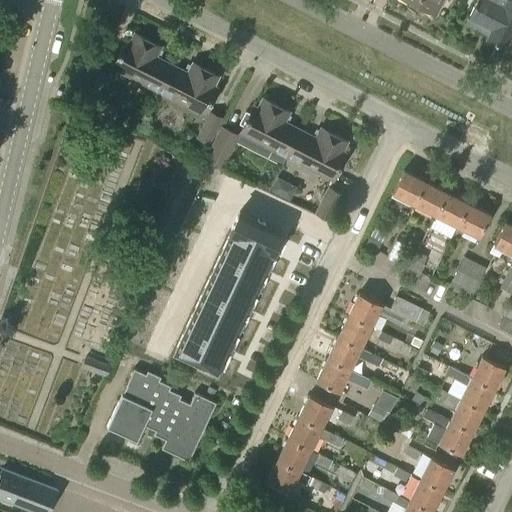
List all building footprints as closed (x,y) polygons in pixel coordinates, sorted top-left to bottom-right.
[(412,0),(436,12),(441,0),(412,0)] [(511,0),(499,0),(498,3),(494,0),(475,0),(468,16),(492,28),(486,38),(504,47),(511,31),(511,0)] [(158,44),(132,31),(127,41),(123,39),(110,65),(157,89),(170,63),(152,55),(158,44)] [(216,74),(191,61),(186,72),(170,63),(157,89),(203,112),(216,87),(211,84),(216,74)] [(94,92),(105,71),(92,65),(82,85),(94,92)] [(94,112),(97,98),(84,95),(81,109),(94,112)] [(286,110),(260,97),(255,108),(251,106),(238,130),(286,154),(298,130),(281,121),(286,110)] [(209,143),(223,117),(209,110),(195,136),(209,143)] [(222,167),(239,134),(221,124),(210,145),(213,147),(206,159),(222,167)] [(345,140),(319,127),(314,138),(298,130),(286,154),(331,178),(344,153),(339,151),(345,140)] [(414,200),(425,179),(404,168),(392,189),(414,200)] [(280,175),(274,188),(292,196),(298,182),(280,175)] [(435,211),(446,190),(425,179),(414,200),(435,211)] [(330,219),(342,194),(327,187),(315,212),(330,219)] [(446,190),(435,211),(428,225),(449,236),(456,222),(468,201),(446,190)] [(478,233),(489,212),(468,201),(456,222),(478,233)] [(240,212),(174,351),(217,371),(283,232),(240,212)] [(511,250),(511,223),(505,220),(494,241),(511,250)] [(377,248),(381,240),(370,234),(366,242),(377,248)] [(398,259),(402,261),(397,271),(416,281),(425,262),(402,251),(398,259)] [(447,286),(459,292),(475,260),(463,255),(447,286)] [(475,260),(459,292),(470,297),(471,297),(471,296),(486,266),(475,260)] [(511,265),(510,264),(499,287),(511,292),(511,290),(511,265)] [(359,291),(348,314),(370,324),(372,325),(378,312),(400,324),(404,315),(415,321),(422,306),(397,294),(391,307),(359,291)] [(511,307),(505,304),(501,311),(510,316),(511,312),(511,307)] [(348,314),(337,335),(360,346),(370,324),(348,314)] [(511,331),(511,318),(503,314),(498,325),(511,331)] [(381,330),(377,338),(378,339),(389,344),(393,336),(381,330)] [(337,335),(327,357),(349,368),(355,355),(378,366),(382,357),(360,346),(337,335)] [(413,335),(410,342),(417,346),(421,339),(413,335)] [(434,340),(429,349),(436,353),(441,343),(434,340)] [(493,387),(504,366),(482,354),(471,376),(493,387)] [(104,376),(110,364),(87,355),(83,367),(104,376)] [(371,379),(361,374),(349,368),(327,357),(316,379),(338,390),(345,376),(367,388),(371,379)] [(493,387),(471,376),(448,364),(444,373),(455,379),(453,382),(460,386),(463,382),(467,384),(460,397),(482,409),(493,387)] [(417,365),(414,372),(413,372),(422,377),(426,370),(418,366),(417,365)] [(145,374),(134,368),(107,427),(137,441),(144,425),(155,430),(153,434),(165,439),(161,447),(188,460),(215,401),(195,392),(190,402),(180,398),(182,394),(170,389),(171,385),(159,380),(161,376),(147,370),(145,374)] [(208,386),(206,392),(213,395),(216,389),(208,386)] [(471,430),(482,409),(460,397),(437,386),(433,394),(443,400),(442,403),(454,408),(449,418),(471,430)] [(429,400),(429,399),(415,392),(411,399),(426,406),(429,400)] [(320,427),(320,425),(331,404),(308,393),(297,415),(320,427)] [(380,419),(385,410),(375,404),(370,414),(380,419)] [(471,430),(449,418),(427,408),(423,416),(434,421),(427,434),(460,451),(471,430)] [(350,424),(354,415),(341,409),(337,418),(350,424)] [(400,433),(407,421),(392,412),(385,424),(400,433)] [(320,427),(297,415),(287,437),(309,448),(316,434),(339,446),(343,436),(320,425),(320,427)] [(299,470),(306,456),(309,448),(287,437),(276,458),(299,470)] [(416,459),(421,449),(408,443),(403,453),(416,459)] [(328,468),(332,459),(320,453),(315,461),(328,468)] [(441,488),(452,466),(431,455),(419,477),(441,488)] [(288,492),(299,470),(276,458),(265,481),(288,492)] [(406,480),(410,471),(396,465),(392,474),(406,480)] [(0,470),(0,496),(41,511),(46,511),(56,488),(1,467),(0,470)] [(317,488),(321,480),(310,475),(306,483),(317,488)] [(430,510),(441,488),(419,477),(408,498),(430,510)] [(394,502),(398,493),(386,487),(381,496),(394,502)] [(428,511),(430,510),(408,498),(401,511),(428,511)]
